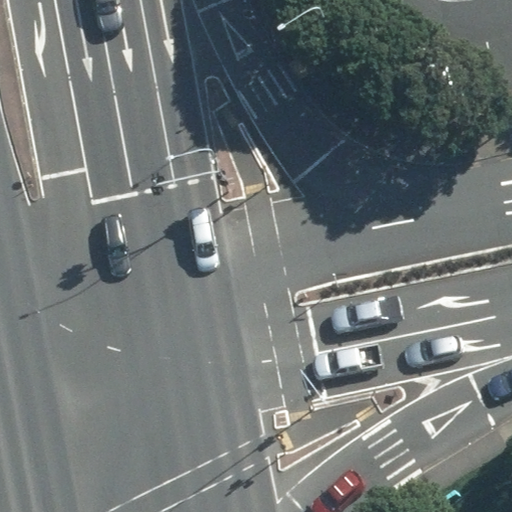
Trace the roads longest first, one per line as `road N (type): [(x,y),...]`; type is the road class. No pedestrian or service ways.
road 1 (primary): [(107,0),(147,276),(195,511)]
road 2 (primary): [(218,0),(278,123),(314,168),(354,191),(511,201)]
road 3 (primary): [(511,379),(438,415),(309,511)]
road 4 (primary): [(53,511),(33,388)]
